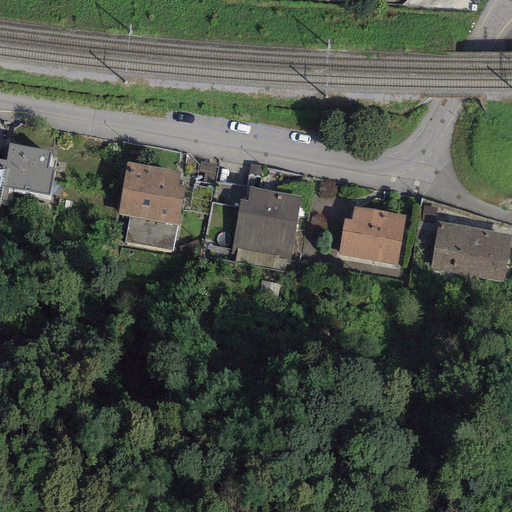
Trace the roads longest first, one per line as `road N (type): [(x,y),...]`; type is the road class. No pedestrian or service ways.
road 1 (unclassified): [(409,157),(356,165),(0,104)]
road 2 (unclassified): [(500,10),(437,124),(409,157)]
road 3 (unclassified): [(409,157),(449,193),(511,218)]
